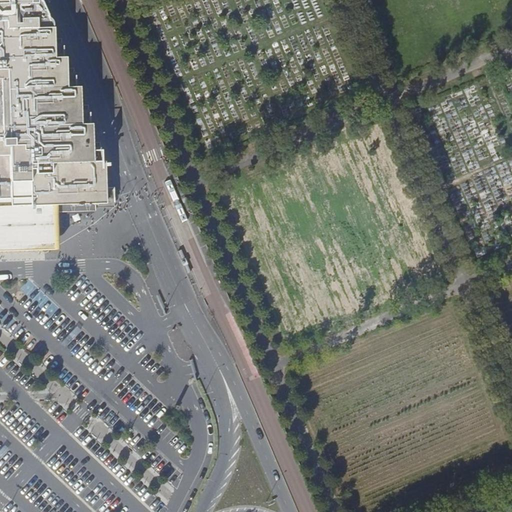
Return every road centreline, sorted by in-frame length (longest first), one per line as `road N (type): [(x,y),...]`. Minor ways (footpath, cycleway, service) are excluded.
road 1 (tertiary): [(221,373),(172,277),(65,0)]
road 2 (tertiary): [(288,511),(221,373)]
road 3 (tertiary): [(221,373),(227,432),(205,511)]
